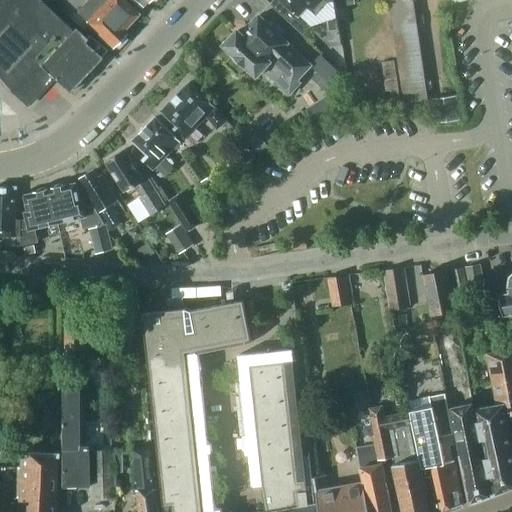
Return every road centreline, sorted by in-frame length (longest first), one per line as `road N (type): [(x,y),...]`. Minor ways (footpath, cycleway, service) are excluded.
road 1 (residential): [(287,268),(182,277),(0,265)]
road 2 (tertiary): [(0,166),(57,149),(197,0)]
road 3 (residential): [(287,268),(511,234)]
